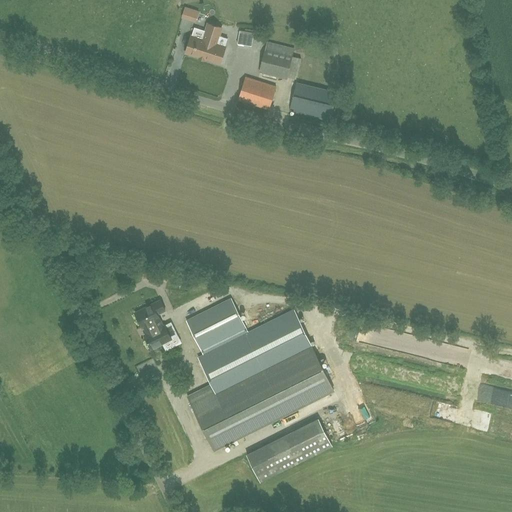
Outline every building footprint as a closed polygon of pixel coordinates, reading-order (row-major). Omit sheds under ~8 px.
[(189,20),(192,10),(185,8),(182,18),(189,20)] [(200,57),(199,58),(205,60),(205,59),(220,64),(226,47),(216,44),(222,28),(208,23),(203,40),(191,36),(185,53),(200,57)] [(254,32),(239,30),(237,44),(251,46),(254,32)] [(265,48),(260,72),(287,79),(287,77),(296,79),(301,58),(292,56),(294,48),(267,42),(266,48),(265,48)] [(199,64),(193,90),(224,98),(226,88),(225,88),(230,72),(199,64)] [(269,109),(276,87),(245,77),(238,99),(269,109)] [(336,92),(296,83),(290,109),(330,119),(336,92)] [(115,112),(118,98),(100,95),(98,108),(115,112)] [(209,129),(209,147),(219,147),(219,129),(209,129)] [(334,391),(332,387),(294,310),(248,333),(231,299),(187,321),(202,350),(204,355),(199,358),(212,383),(187,395),(213,446),(215,451),(334,391)] [(148,334),(163,326),(157,314),(165,310),(161,301),(135,313),(142,328),(144,327),(148,334)] [(175,330),(171,322),(163,326),(148,334),(145,336),(152,349),(172,339),(169,334),(175,330)] [(490,378),(499,380),(501,366),(492,364),(490,378)] [(351,411),(354,425),(362,423),(359,409),(351,411)] [(248,456),(254,468),(323,436),(317,423),(285,438),(284,435),(279,438),(280,441),(248,456)] [(342,427),(335,430),(338,437),(345,434),(342,427)] [(326,438),(251,468),(257,483),(331,453),(326,438)]
